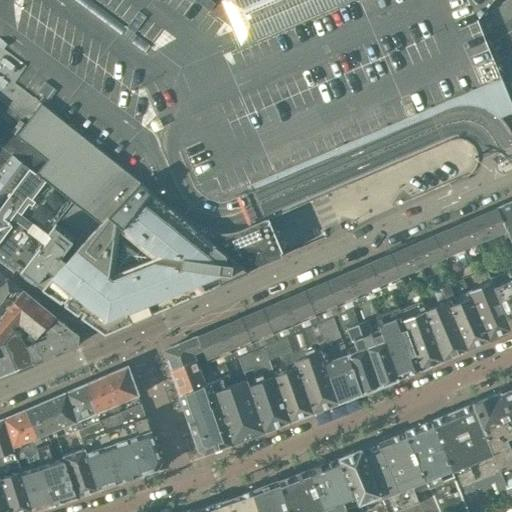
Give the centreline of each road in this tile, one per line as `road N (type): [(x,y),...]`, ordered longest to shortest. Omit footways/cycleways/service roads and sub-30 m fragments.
road 1 (residential): [(137,333),(511,178)]
road 2 (residential): [(511,356),(185,484)]
road 3 (residential): [(185,484),(137,333)]
road 4 (residential): [(0,389),(137,333)]
